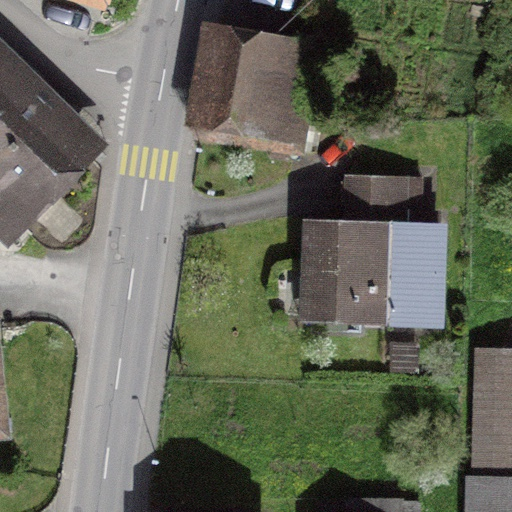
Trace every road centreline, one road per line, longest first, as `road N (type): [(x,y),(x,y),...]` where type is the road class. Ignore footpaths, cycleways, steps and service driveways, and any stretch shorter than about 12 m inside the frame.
road 1 (secondary): [(156,136),(103,511)]
road 2 (residential): [(156,136),(0,14)]
road 3 (secondary): [(179,0),(156,136)]
